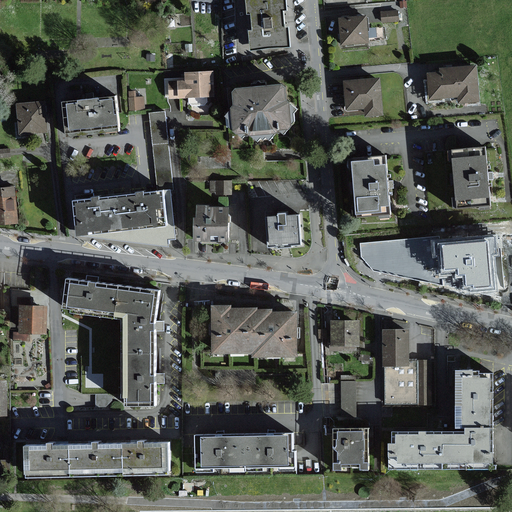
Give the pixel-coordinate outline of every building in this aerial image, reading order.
[(246,0),(248,12),(255,11),(256,30),(251,30),(252,51),(295,48),(293,27),(287,27),(285,9),(291,8),(290,0),(246,0)] [(381,9),(382,20),(398,19),(397,8),(381,9)] [(368,15),(341,17),(343,45),(371,42),(368,15)] [(441,74),(428,75),(430,100),(458,98),(459,105),(480,103),(477,67),(440,70),(441,74)] [(215,72),(185,73),(185,81),(167,82),(168,99),(186,98),(186,106),(207,105),(207,97),(216,97),(215,72)] [(382,77),(345,80),(347,110),(366,108),(367,118),(384,117),(382,77)] [(288,135),(297,125),(295,105),(289,106),(288,86),(236,90),(238,107),(233,107),(234,131),(246,139),(288,135)] [(145,94),(136,94),(136,88),(129,89),(130,107),(145,106),(145,94)] [(119,128),(116,97),(62,102),(65,133),(119,128)] [(43,102),(17,104),(20,134),(46,132),(43,102)] [(150,114),(159,190),(163,190),(171,189),(174,188),(165,112),(150,114)] [(489,147),(451,150),(456,209),(494,205),(489,147)] [(390,156),(353,159),(357,218),(394,216),(390,156)] [(211,192),(233,192),(233,178),(211,178),(211,192)] [(14,187),(0,188),(0,225),(19,223),(14,187)] [(176,239),(171,189),(163,190),(167,225),(83,235),(84,236),(169,246),(169,239),(176,239)] [(78,236),(83,235),(167,225),(163,190),(159,190),(139,193),(95,198),(74,201),(78,236)] [(234,207),(200,206),(198,243),(232,245),(234,207)] [(282,216),(270,217),(272,245),(306,243),(304,214),(291,215),(291,212),(282,213),(282,216)] [(499,256),(497,235),(440,240),(431,241),(432,258),(438,257),(440,279),(453,277),(454,282),(460,281),(461,293),(466,295),(497,292),(494,257),(498,256),(499,256)] [(374,271),(455,288),(461,293),(460,281),(454,282),(453,277),(440,279),(438,257),(432,258),(431,241),(440,240),(439,236),(361,243),(362,257),(374,271)] [(65,307),(119,314),(124,284),(70,277),(65,307)] [(160,320),(163,289),(124,284),(119,314),(127,315),(128,351),(159,351),(160,320)] [(49,305),(21,304),(20,333),(48,334),(49,305)] [(272,313),(272,309),(257,310),(238,310),(230,310),(230,306),(212,306),(213,353),(253,352),(253,357),(297,356),(296,313),(282,313),(272,313)] [(362,319),(331,319),(331,351),(358,351),(358,344),(362,344),(362,319)] [(410,360),(409,330),(384,331),(386,405),(432,404),(431,360),(410,360)] [(158,404),(159,351),(128,351),(128,394),(128,404),(158,404)] [(460,371),(461,431),(498,430),(497,374),(484,374),(484,371),(460,371)] [(341,414),(357,414),(357,379),(341,379),(341,414)] [(8,381),(0,381),(0,415),(10,415),(8,381)] [(373,430),(335,431),(336,473),(374,472),(373,430)] [(398,469),(499,467),(498,430),(461,431),(397,432),(397,444),(398,469)] [(296,435),(248,436),(248,469),(297,468),(296,435)] [(198,436),(198,470),(248,469),(248,436),(198,436)] [(29,445),(29,476),(78,476),(78,445),(29,445)] [(127,445),(78,445),(78,476),(127,476),(127,445)] [(176,475),(176,445),(127,445),(127,476),(176,475)]
